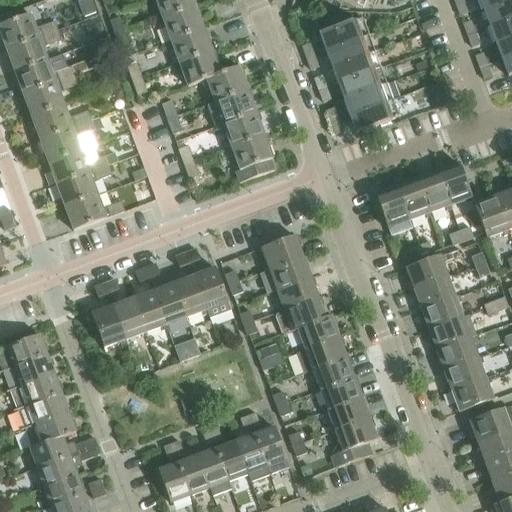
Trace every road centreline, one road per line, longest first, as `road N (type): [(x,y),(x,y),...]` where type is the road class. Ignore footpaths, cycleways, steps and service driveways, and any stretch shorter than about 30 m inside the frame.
road 1 (residential): [(325,179),(430,463)]
road 2 (residential): [(325,179),(53,281)]
road 3 (residential): [(134,511),(53,281)]
road 4 (residential): [(256,0),(325,179)]
road 5 (residential): [(325,179),(487,125)]
road 6 (residential): [(53,281),(0,141)]
road 7 (residential): [(304,511),(430,463)]
road 8 (residential): [(487,125),(440,0)]
